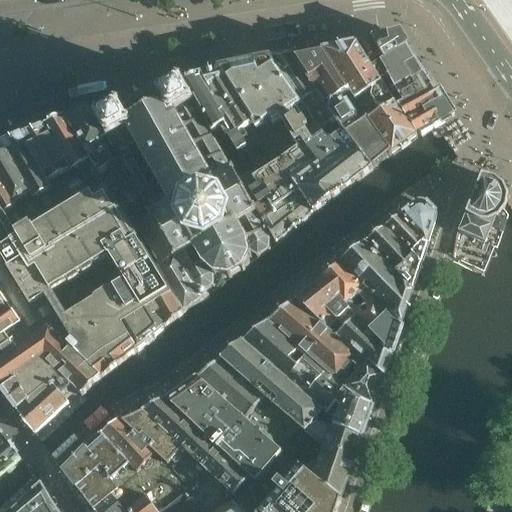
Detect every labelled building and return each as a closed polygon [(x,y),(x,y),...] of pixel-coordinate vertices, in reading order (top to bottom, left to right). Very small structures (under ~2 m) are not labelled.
[(406,49),(407,48),(396,34),(372,40),(386,62),(387,62),(406,49)] [(386,62),(372,40),(357,43),(374,70),(386,62)] [(382,83),(374,70),(357,43),(323,51),(392,154),(416,136),(408,123),(399,110),(391,97),(382,83)] [(315,93),(291,58),(286,58),(285,48),(272,51),(273,59),(273,60),(272,61),(304,108),(318,131),(333,122),(324,107),(315,112),(306,99),(315,93)] [(382,83),(414,62),(406,49),(387,62),(386,62),(374,70),(382,83)] [(392,154),(323,51),(317,53),(317,54),(308,56),(307,55),(291,58),(315,93),(324,107),(333,122),(336,120),(346,134),(373,170),(392,154)] [(314,215),(367,174),(373,170),(346,134),(328,145),(323,138),(315,143),(308,132),(311,130),(306,122),(303,124),(300,119),(294,123),(290,117),(304,108),(272,61),(272,60),(250,65),(220,71),(199,75),(197,75),(182,81),(193,101),(212,135),(230,125),(237,138),(254,128),(257,132),(272,124),(275,130),(284,124),(299,149),(278,165),(254,178),(251,173),(238,180),(273,242),(277,245),(314,215)] [(391,97),(423,76),(414,62),(382,83),(391,97)] [(399,110),(432,89),(423,76),(391,97),(399,110)] [(97,117),(106,133),(198,297),(201,298),(204,297),(205,294),(203,291),(208,288),(210,289),(211,288),(209,287),(213,275),(214,275),(214,277),(216,278),(217,275),(218,276),(219,277),(220,278),(221,279),(222,279),(224,279),(226,279),(227,278),(228,277),(229,277),(229,279),(232,279),(232,277),(243,269),(245,271),(247,268),(246,267),(246,266),(248,266),(249,265),(250,264),(251,263),(251,262),(251,261),(251,260),(251,259),(250,257),(250,256),(252,257),(253,253),(251,253),(251,252),(252,250),(262,253),(262,256),(264,256),(264,253),(269,251),(271,252),(272,250),(271,249),(273,242),(193,101),(182,81),(181,80),(174,84),(176,88),(169,92),(167,88),(160,92),(159,92),(159,96),(162,95),(165,100),(127,122),(124,117),(126,114),(123,112),(122,113),(118,105),(111,109),(113,113),(106,117),(104,113),(97,117)] [(408,123),(440,102),(432,89),(399,110),(408,123)] [(443,120),(445,119),(449,116),(440,102),(408,123),(416,136),(426,129),(431,126),(433,129),(435,129),(445,123),(443,120)] [(119,208),(141,195),(94,112),(86,108),(65,116),(119,208)] [(119,208),(65,116),(44,126),(82,190),(64,201),(92,245),(108,235),(114,245),(141,289),(165,329),(166,329),(184,314),(155,267),(119,208)] [(82,190),(44,126),(23,136),(64,201),(82,190)] [(92,245),(64,201),(23,136),(2,146),(67,249),(72,257),(64,262),(65,263),(72,270),(138,352),(164,330),(165,329),(141,289),(135,293),(109,249),(114,245),(108,235),(92,245)] [(245,151),(237,138),(227,144),(235,157),(245,151)] [(67,249),(2,146),(0,147),(0,178),(23,217),(33,228),(58,255),(67,249)] [(496,249),(508,218),(503,211),(504,209),(505,207),(506,205),(507,204),(507,203),(507,201),(507,199),(507,196),(507,195),(506,192),(506,191),(505,189),(504,189),(503,187),(501,184),(500,183),(498,182),(495,180),(493,179),(489,177),(485,176),(482,176),(480,176),(458,232),(454,258),(484,272),(494,248),(496,249)] [(23,217),(0,178),(0,205),(20,235),(33,228),(23,217)] [(59,277),(55,269),(65,263),(64,262),(58,255),(33,228),(20,235),(0,205),(0,286),(3,290),(0,291),(0,365),(32,347),(27,340),(38,333),(43,340),(58,331),(102,379),(126,361),(137,353),(138,352),(72,270),(59,277)] [(427,247),(435,222),(436,220),(436,219),(436,218),(435,217),(435,216),(435,215),(434,215),(435,214),(433,212),(432,209),(429,208),(427,206),(427,207),(425,205),(423,205),(422,205),(420,205),(418,205),(416,206),(415,206),(400,218),(427,247)] [(184,314),(201,302),(152,215),(135,225),(158,266),(155,267),(184,314)] [(427,247),(400,218),(387,229),(421,266),(427,247)] [(421,266),(387,229),(366,245),(412,293),(413,291),(421,266)] [(412,293),(366,245),(342,264),(341,264),(400,326),(412,293)] [(315,365),(339,339),(322,324),(341,305),(390,356),(400,327),(400,326),(341,264),(320,280),(320,281),(295,300),(294,301),(268,323),(297,349),(306,358),(315,365)] [(390,356),(341,305),(322,324),(339,339),(383,377),(390,356)] [(298,367),(288,359),(297,349),(268,323),(244,341),(243,342),(305,395),(324,374),(315,365),(306,358),(298,367)] [(48,364),(54,370),(58,373),(61,377),(72,388),(82,397),(102,379),(58,331),(43,340),(32,347),(0,365),(0,388),(2,391),(33,373),(39,369),(48,364)] [(315,365),(324,374),(354,401),(373,408),(383,377),(339,339),(315,365)] [(316,404),(305,395),(243,342),(221,360),(266,398),(274,404),(288,416),(298,425),(316,404)] [(258,407),(266,398),(221,360),(197,378),(269,439),(288,416),(274,404),(266,414),(258,407)] [(54,370),(48,364),(39,369),(45,375),(54,370)] [(17,411),(61,377),(58,373),(43,382),(33,373),(2,391),(17,411)] [(373,408),(354,401),(324,374),(305,395),(316,404),(322,410),(331,418),(327,423),(334,426),(333,429),(362,439),(373,408)] [(36,435),(69,405),(62,396),(72,388),(61,377),(17,411),(36,435)] [(272,442),(269,439),(197,378),(166,400),(252,476),(250,479),(254,482),(238,501),(249,511),(337,511),(341,501),(272,442)] [(252,476),(166,400),(142,413),(234,497),(234,498),(250,479),(252,476)] [(362,439),(333,429),(313,420),(322,410),(316,404),(298,425),(323,446),(325,446),(356,457),(362,439)] [(209,511),(224,504),(234,497),(142,413),(121,423),(120,421),(101,436),(135,474),(154,457),(169,473),(186,490),(159,511),(209,511)] [(341,501),(356,457),(325,446),(322,457),(315,451),(312,454),(283,429),(272,442),(341,501)] [(0,472),(14,461),(18,457),(1,435),(0,435),(0,472)] [(135,474),(101,436),(86,449),(63,472),(76,488),(85,499),(94,511),(135,474)] [(125,511),(169,473),(154,457),(135,474),(94,511),(125,511)] [(159,511),(186,490),(169,473),(125,511),(159,511)] [(35,511),(50,501),(40,484),(8,511),(35,511)] [(56,511),(50,501),(35,511),(56,511)]
